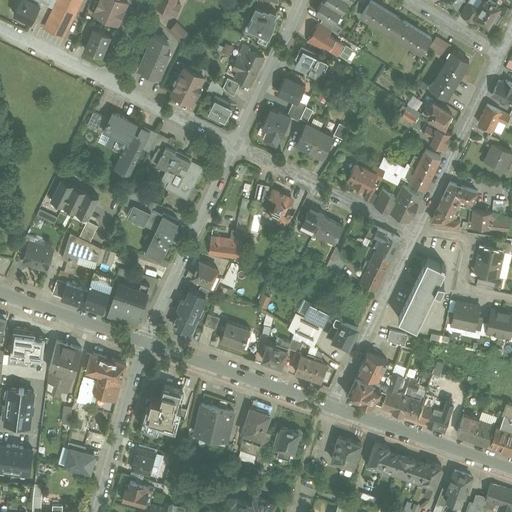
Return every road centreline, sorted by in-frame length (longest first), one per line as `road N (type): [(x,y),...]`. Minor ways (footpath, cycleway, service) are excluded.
road 1 (residential): [(235,144),(145,342)]
road 2 (residential): [(412,232),(235,144)]
road 3 (residential): [(145,342),(331,406)]
road 4 (residential): [(414,227),(499,52)]
road 5 (residential): [(331,406),(412,232)]
road 6 (residential): [(331,406),(511,469)]
road 7 (residential): [(145,342),(96,511)]
road 8 (residential): [(235,144),(300,0)]
road 9 (residential): [(414,227),(468,241),(459,287),(511,299)]
road 10 (residential): [(0,291),(145,342)]
road 11 (residential): [(111,83),(235,144)]
road 12 (residential): [(0,30),(111,83)]
